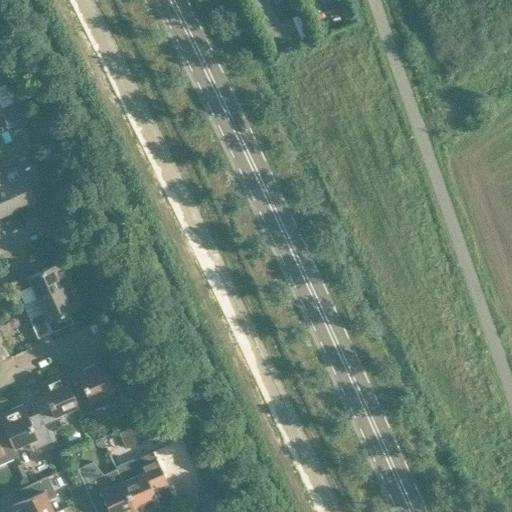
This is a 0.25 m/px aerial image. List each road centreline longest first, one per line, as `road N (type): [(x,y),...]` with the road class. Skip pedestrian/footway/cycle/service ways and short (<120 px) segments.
road 1 (primary): [(409,511),(176,0)]
road 2 (unclassified): [(511,404),(368,0)]
